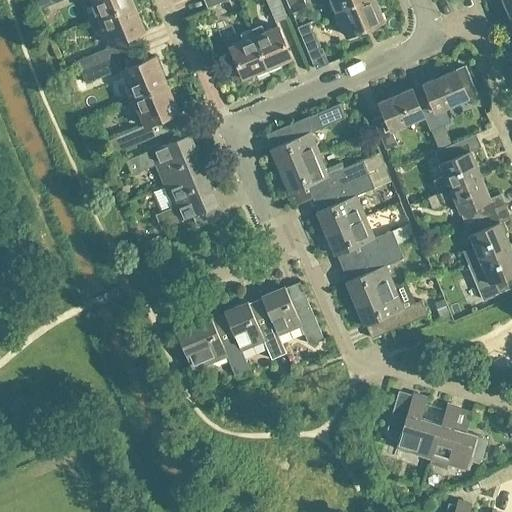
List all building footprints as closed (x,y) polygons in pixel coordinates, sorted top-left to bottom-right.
[(61,0),(35,0),(39,9),(51,4),(61,0)] [(132,2),(130,0),(91,0),(98,16),(132,2)] [(202,0),(206,8),(225,0),(202,0)] [(286,18),(278,0),(265,0),(275,23),(286,18)] [(305,7),(301,0),(294,0),(286,3),(290,13),(305,7)] [(361,0),(330,0),(335,11),(361,0)] [(382,20),(373,0),(361,0),(335,11),(345,36),(382,20)] [(511,22),(511,0),(502,0),(511,23),(511,22)] [(143,30),(132,2),(98,16),(110,44),(143,30)] [(318,49),(307,23),(296,28),(307,54),(318,49)] [(290,58),(277,26),(263,31),(261,24),(250,29),(267,71),(279,67),(277,63),(290,58)] [(267,71),(250,29),(239,34),(242,41),(229,46),(235,62),(227,65),(233,79),(241,76),(242,78),(254,73),(256,76),(267,71)] [(111,58),(106,48),(75,61),(80,72),(111,58)] [(166,84),(154,56),(120,70),(132,98),(166,84)] [(116,70),(111,58),(80,72),(84,83),(116,70)] [(465,66),(456,70),(422,84),(428,97),(417,101),(423,116),(429,131),(450,122),(445,107),(476,93),(465,66)] [(132,98),(144,125),(177,111),(166,84),(132,98)] [(423,116),(417,101),(416,101),(411,89),(379,102),(384,115),(373,120),(385,149),(397,144),(391,129),(423,116)] [(318,153),(310,132),(345,117),(339,103),(266,134),(267,135),(288,126),(293,138),(270,148),(270,149),(272,148),(280,169),(279,170),(332,148),(331,147),(318,153)] [(108,140),(114,153),(149,138),(144,125),(140,127),(108,140)] [(201,169),(193,149),(195,148),(194,147),(193,148),(187,134),(124,160),(130,176),(155,165),(164,185),(150,191),(151,191),(203,169),(203,168),(201,169)] [(480,175),(470,152),(481,147),(476,135),(434,152),(444,176),(433,181),(438,193),(480,175)] [(312,197),(368,174),(363,160),(342,168),(340,163),(325,169),(319,154),(332,149),(332,148),(279,170),(279,171),(281,170),(289,191),(288,191),(288,192),(312,182),(317,194),(312,196),(312,197)] [(204,171),(203,169),(151,191),(151,192),(164,187),(173,207),(155,214),(161,229),(192,216),(197,228),(213,221),(208,209),(217,206),(211,193),(213,192),(212,190),(211,191),(202,171),(204,171)] [(325,233),(378,212),(377,211),(364,216),(356,195),(374,188),(368,174),(312,197),(312,198),(334,189),(339,201),(316,211),(316,212),(318,211),(327,232),(325,233)] [(427,198),(432,210),(455,200),(465,224),(506,206),(500,194),(490,199),(480,175),(438,193),(427,198)] [(510,246),(500,223),(511,218),(506,206),(465,224),(474,247),(462,252),(468,264),(510,246)] [(378,212),(325,233),(325,234),(327,233),(336,253),(334,254),(334,255),(358,245),(363,258),(398,244),(392,229),(373,237),(365,218),(378,212)] [(394,287),(385,266),(404,258),(398,244),(363,258),(369,271),(345,281),(346,282),(348,281),(357,303),(355,303),(355,304),(407,282),(407,281),(394,287)] [(511,287),(511,252),(510,246),(468,264),(473,276),(485,271),(495,295),(511,287)] [(324,337),(313,313),(299,282),(298,282),(308,304),(295,310),(284,286),(283,286),(284,288),(262,298),(261,296),(260,296),(270,320),(285,354),(287,353),(279,335),(301,325),(309,344),(324,337)] [(372,338),(428,314),(421,300),(415,302),(407,283),(408,283),(407,282),(355,304),(355,305),(357,304),(365,323),(363,324),(364,326),(387,316),(393,328),(371,337),(372,338)] [(442,299),(433,302),(440,318),(449,314),(442,299)] [(285,354),(270,320),(258,325),(248,301),(246,302),(247,304),(225,313),(225,311),(223,312),(233,335),(248,369),(250,369),(242,350),(264,341),(272,359),(285,354)] [(248,369),(233,335),(221,341),(211,317),(209,317),(210,319),(188,329),(187,327),(178,330),(176,332),(193,371),(195,370),(204,366),(209,379),(211,379),(205,365),(226,356),(234,375),(248,369)] [(429,458),(439,424),(418,418),(425,396),(412,393),(406,414),(393,410),(387,429),(399,433),(394,448),(396,448),(397,444),(412,448),(411,453),(429,458)] [(480,463),(487,439),(452,428),(458,407),(446,403),(439,424),(429,458),(427,464),(445,469),(446,463),(463,469),(466,459),(480,463)] [(491,511),(490,511),(489,511),(467,511),(470,505),(457,501),(456,506),(448,503),(445,511),(491,511)]
